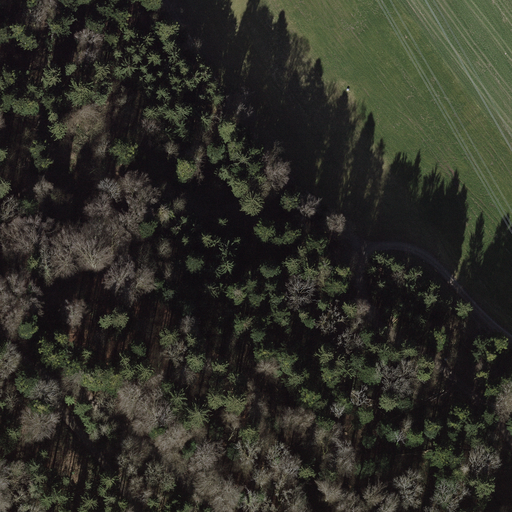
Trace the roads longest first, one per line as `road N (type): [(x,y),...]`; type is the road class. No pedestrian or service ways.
road 1 (track): [(164,0),(231,109),(345,243),(379,246)]
road 2 (track): [(511,454),(459,379),(362,309),(359,279),(379,246)]
road 3 (track): [(0,344),(111,418),(216,511)]
road 4 (track): [(0,123),(49,129),(175,16)]
road 5 (track): [(511,335),(409,248),(379,246)]
road 6 (track): [(134,511),(46,375)]
